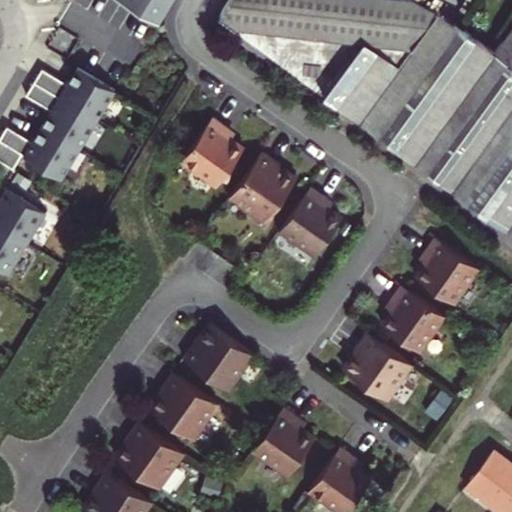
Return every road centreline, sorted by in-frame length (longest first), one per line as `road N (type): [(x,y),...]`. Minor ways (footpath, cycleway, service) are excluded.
road 1 (residential): [(202,0),(189,35),(404,192),(290,347),(180,277),(21,511)]
road 2 (residential): [(143,56),(63,11),(11,14)]
